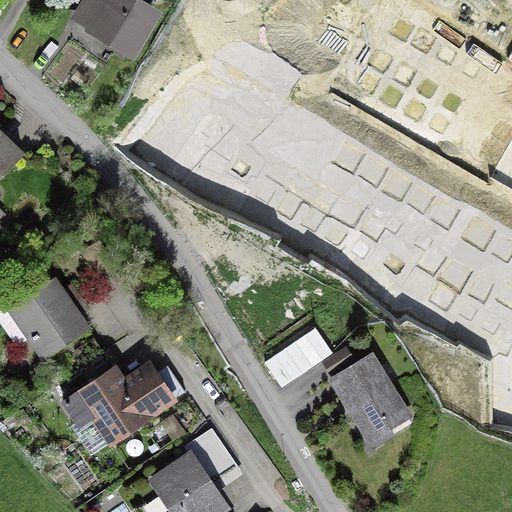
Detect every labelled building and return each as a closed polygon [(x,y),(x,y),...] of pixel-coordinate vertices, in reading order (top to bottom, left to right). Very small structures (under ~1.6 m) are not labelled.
[(84,0),(74,17),(129,50),(150,16),(124,1),(124,0),(84,0)] [(0,213),(0,174),(19,155),(20,154),(19,153),(18,154),(0,136),(0,217),(2,216),(0,213)] [(103,281),(116,272),(99,245),(86,254),(103,281)] [(43,359),(86,330),(74,311),(82,306),(68,285),(60,291),(52,278),(22,299),(17,292),(0,304),(0,316),(6,312),(5,310),(8,308),(9,309),(12,307),(31,335),(29,337),(43,359)] [(321,363),(329,375),(352,361),(344,349),(321,363)] [(368,358),(332,380),(363,432),(400,409),(368,358)] [(170,401),(149,369),(124,386),(113,369),(66,401),(66,400),(61,403),(78,427),(91,417),(109,443),(170,401)] [(215,511),(222,507),(208,486),(235,468),(209,430),(182,448),(188,457),(152,481),(172,510),(169,511),(215,511)]
